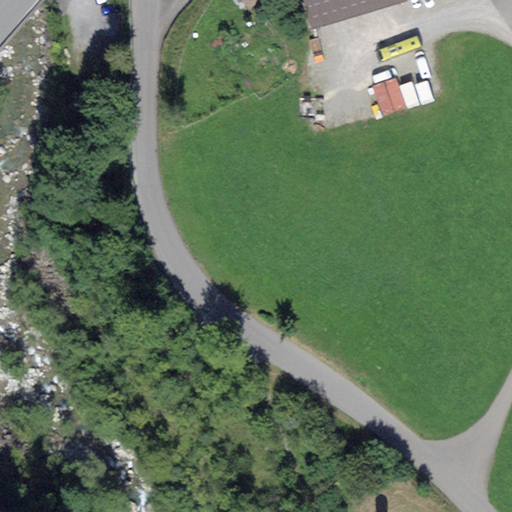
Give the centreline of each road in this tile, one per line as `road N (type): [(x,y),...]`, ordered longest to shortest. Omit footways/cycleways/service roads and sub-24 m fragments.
road 1 (unclassified): [(488,511),(176,262),(146,182),(149,0)]
road 2 (track): [(475,494),(511,377)]
